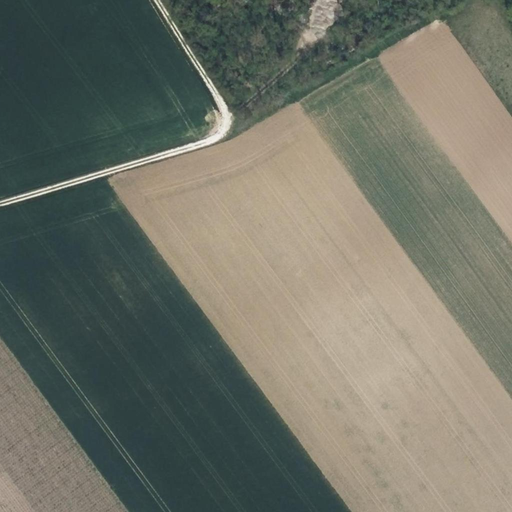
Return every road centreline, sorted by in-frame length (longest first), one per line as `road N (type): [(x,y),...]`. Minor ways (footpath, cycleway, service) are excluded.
road 1 (track): [(226,132),(0,201)]
road 2 (track): [(157,0),(226,105),(226,132)]
